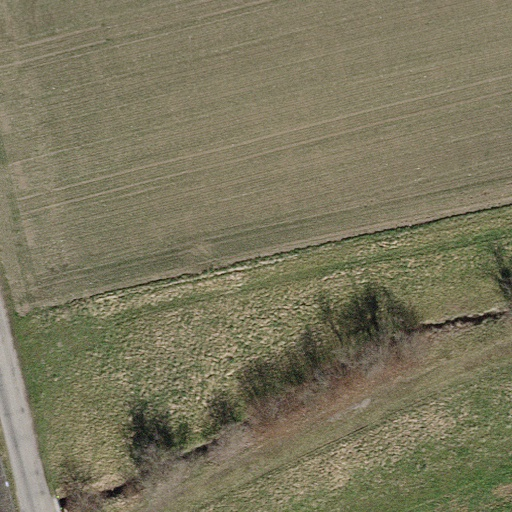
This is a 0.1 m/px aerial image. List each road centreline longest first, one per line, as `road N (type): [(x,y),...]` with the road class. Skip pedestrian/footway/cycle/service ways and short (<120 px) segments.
road 1 (track): [(157,511),(421,370),(511,347)]
road 2 (track): [(45,511),(0,343)]
